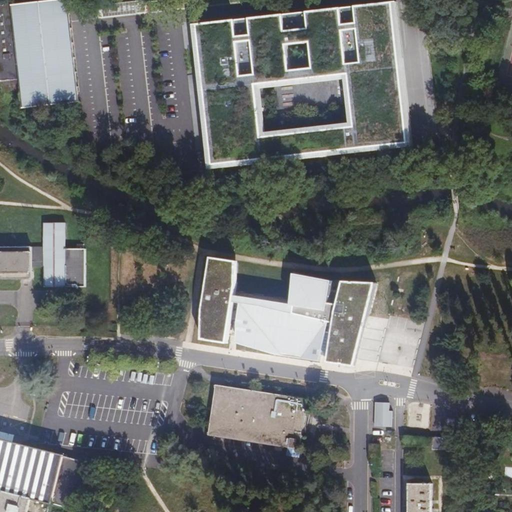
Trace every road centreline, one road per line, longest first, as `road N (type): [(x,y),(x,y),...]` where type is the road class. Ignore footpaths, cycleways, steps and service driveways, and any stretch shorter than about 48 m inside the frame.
road 1 (unclassified): [(0,345),(138,346),(359,380)]
road 2 (unknown): [(150,143),(138,20),(89,31),(104,134),(131,144)]
road 3 (unclassified): [(359,380),(511,410)]
road 4 (unknown): [(150,143),(189,126),(179,16)]
road 5 (unclassified): [(359,380),(360,511)]
